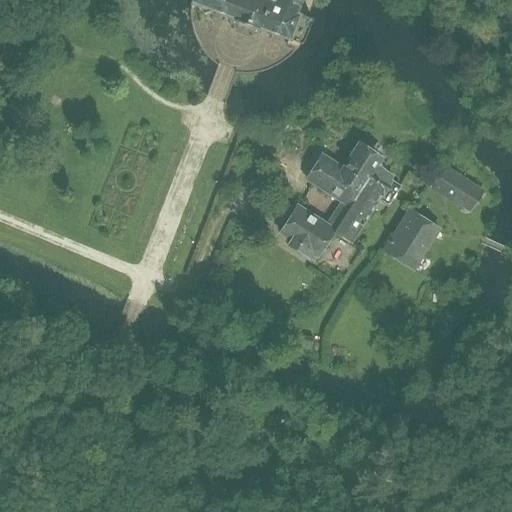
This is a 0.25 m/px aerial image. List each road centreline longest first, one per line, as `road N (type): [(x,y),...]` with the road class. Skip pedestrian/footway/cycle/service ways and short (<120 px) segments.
road 1 (track): [(183,462),(237,457),(365,477),(453,478),(477,458),(511,386)]
road 2 (residential): [(120,349),(189,474)]
road 3 (residential): [(120,349),(65,469)]
road 4 (unclassified): [(65,469),(139,458),(189,474)]
road 5 (residential): [(0,372),(120,349)]
